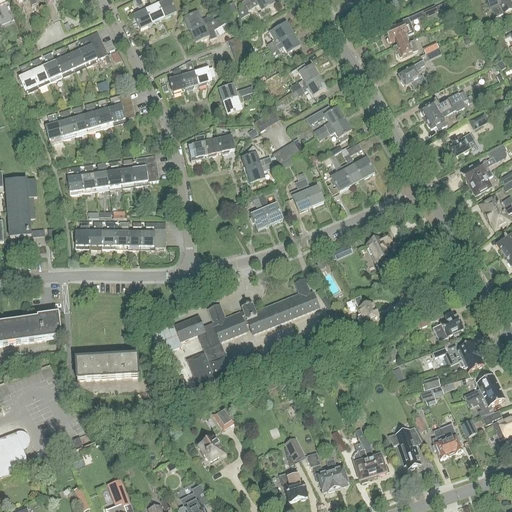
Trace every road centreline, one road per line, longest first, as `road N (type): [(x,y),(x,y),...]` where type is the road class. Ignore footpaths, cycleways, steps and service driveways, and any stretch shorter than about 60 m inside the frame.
road 1 (residential): [(191,276),(166,130),(101,0)]
road 2 (residential): [(191,276),(291,248),(422,187)]
road 3 (residential): [(422,187),(310,0)]
road 4 (residential): [(0,280),(191,276)]
road 5 (residential): [(511,340),(422,187)]
